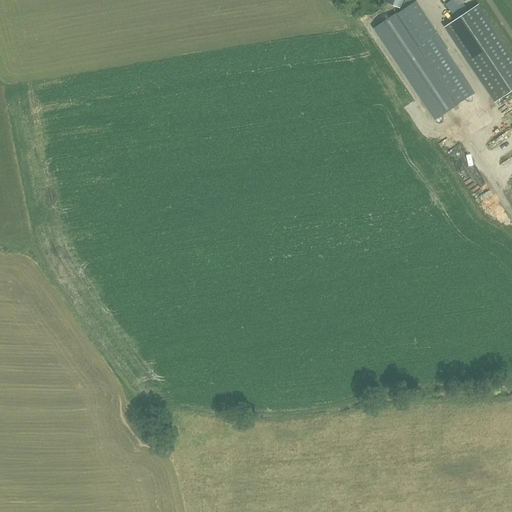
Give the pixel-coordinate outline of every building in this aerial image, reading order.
[(384,0),(384,2),(402,9),(405,0),(384,0)] [(442,40),(416,1),(375,29),(436,120),(448,111),(474,93),(440,42),(442,40)] [(444,27),(495,102),(511,90),(511,52),(479,4),(444,27)] [(511,135),(496,146),(502,155),(511,148),(511,135)] [(450,136),(441,141),(444,145),(452,141),(450,136)] [(450,151),(454,161),(463,158),(459,148),(450,151)] [(497,218),(501,224),(510,217),(506,211),(497,218)]
